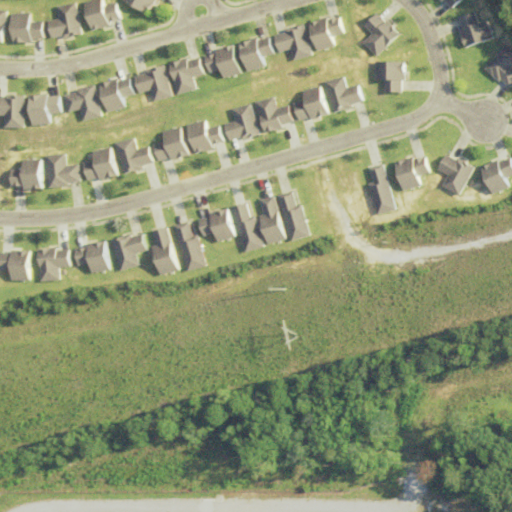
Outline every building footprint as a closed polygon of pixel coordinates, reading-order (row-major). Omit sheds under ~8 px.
[(91,0),(84,2),(92,31),(110,25),(110,22),(122,19),(118,3),(105,6),(103,0),(91,0)] [(122,0),(147,15),(156,0),(122,0)] [(461,0),(453,8),(446,0),(443,2),(441,0),(461,0)] [(48,21),(51,37),(62,35),(63,38),(83,34),(76,3),(57,7),(59,18),(48,21)] [(0,40),(7,40),(8,10),(0,10),(0,40)] [(11,14),(12,43),(32,42),(31,39),(44,38),(43,21),(31,22),(31,13),(11,14)] [(376,34),(367,42),(381,57),(404,36),(383,13),(369,26),(376,34)] [(489,21),(494,39),(466,48),(460,30),(464,29),(460,18),(476,13),(480,24),(489,21)] [(341,47),(338,36),(349,34),(345,16),(314,22),(320,51),(341,47)] [(316,55),(307,25),(278,34),(284,53),(294,50),(297,61),(316,55)] [(244,43),(250,72),(271,67),(268,56),(278,54),(274,37),(244,43)] [(487,69),(501,82),(503,80),(511,88),(511,86),(511,48),(508,45),(487,69)] [(247,74),(239,46),(207,54),(212,73),(225,70),(227,79),(247,74)] [(172,65),(180,96),(200,91),(196,78),(209,75),(204,56),(172,65)] [(379,82),(388,82),(388,93),(409,93),(409,63),(379,63),(379,82)] [(176,98),(168,67),(138,74),(143,94),(154,91),(157,103),(176,98)] [(338,111),(369,102),(364,84),(351,88),(348,76),(329,82),(338,111)] [(138,96),(134,77),(103,84),(110,112),(131,107),(129,98),(138,96)] [(97,86),(67,95),(72,113),(83,110),(86,122),(105,117),(97,86)] [(301,120),(334,114),(329,86),(306,90),(308,102),(298,103),(301,120)] [(32,96),(32,126),(54,125),(54,114),(64,114),(64,96),(32,96)] [(27,129),(26,97),(0,97),(0,116),(6,116),(7,129),(27,129)] [(299,123),(293,105),(281,109),(277,97),(259,103),(268,132),(299,123)] [(233,142),(262,134),(253,104),(234,109),(238,121),(228,124),(233,142)] [(223,125),(210,128),(209,121),(166,131),(168,142),(158,144),(162,161),(228,146),(223,125)] [(154,146),(141,149),(138,138),(120,142),(127,172),(159,165),(154,146)] [(123,176),(119,147),(98,150),(99,161),(88,163),(90,181),(123,176)] [(52,185),(84,184),(84,165),(70,165),(70,154),(51,155),(52,185)] [(476,167),(460,196),(443,186),(449,175),(440,170),(448,155),(458,160),(459,158),(476,167)] [(427,157),(432,173),(420,176),(422,186),(404,191),(396,162),(414,157),(415,160),(427,157)] [(511,157),(511,176),(508,178),(511,187),(493,195),(482,167),(500,160),(501,162),(511,157)] [(14,169),(14,188),(48,188),(48,159),(25,159),(25,169),(14,169)] [(383,164),(397,210),(378,215),(369,184),(374,183),(370,168),(383,164)] [(301,204),(310,236),(291,241),(278,195),(292,192),(296,206),(301,204)] [(274,196),(287,239),(268,245),(259,216),(264,215),(260,200),(274,196)] [(255,216),(264,247),(245,253),(231,207),(246,203),(250,217),(255,216)] [(228,209),(236,237),(217,242),(215,233),(203,237),(198,220),(210,216),(209,214),(228,209)] [(197,235),(206,267),(187,272),(174,226),(188,222),(192,237),(197,235)] [(167,228),(179,271),(160,276),(153,247),(158,245),(154,231),(167,228)] [(144,234),(148,251),(137,254),(140,266),(121,271),(112,240),(131,235),(132,237),(144,234)] [(107,242),(111,271),(91,273),(90,264),(78,266),(75,249),(87,248),(87,244),(107,242)] [(38,250),(41,282),(60,280),(59,268),(72,267),(70,250),(58,251),(58,248),(38,250)] [(32,252),(31,281),(11,280),(11,271),(0,271),(0,254),(12,254),(12,251),(32,252)]
